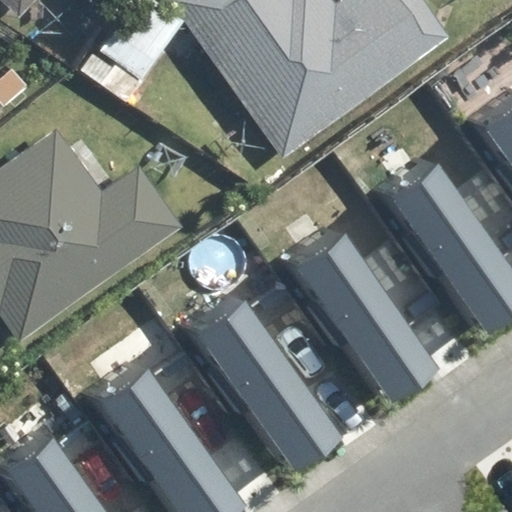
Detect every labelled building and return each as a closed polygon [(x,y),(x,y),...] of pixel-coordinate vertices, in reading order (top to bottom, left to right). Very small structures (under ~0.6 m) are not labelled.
[(8,0),(18,9),(25,0),(8,0)] [(180,21),(146,0),(127,0),(97,49),(144,78),(180,21)] [(178,0),(278,143),(353,91),(445,29),(424,0),(332,0),(307,17),(294,0),(178,0)] [(511,85),(511,84),(463,118),(511,186),(511,85)] [(0,317),(13,336),(49,310),(141,253),(137,246),(175,218),(133,160),(99,185),(63,128),(0,166),(0,317)] [(511,277),(420,149),(372,183),(469,319),(511,288),(511,277)] [(318,214),(270,248),(367,383),(414,349),(318,214)] [(227,282),(179,316),(276,451),(324,417),(227,282)] [(134,345),(86,379),(180,511),(186,511),(230,481),(134,345)] [(99,511),(31,416),(0,438),(0,473),(27,511),(99,511)]
